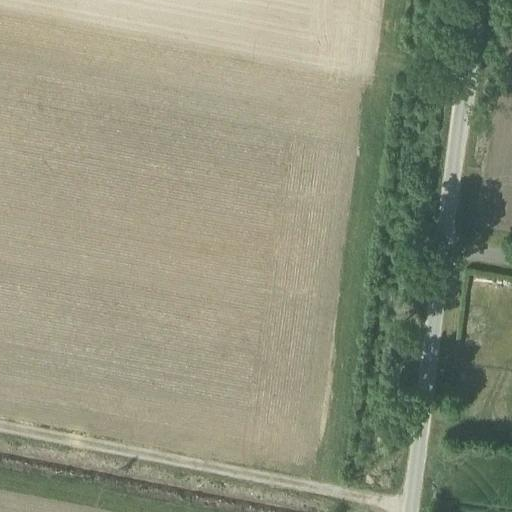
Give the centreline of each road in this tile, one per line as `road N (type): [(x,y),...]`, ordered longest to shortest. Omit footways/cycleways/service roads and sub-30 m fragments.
road 1 (unclassified): [(415,511),(475,0)]
road 2 (track): [(397,511),(0,433)]
